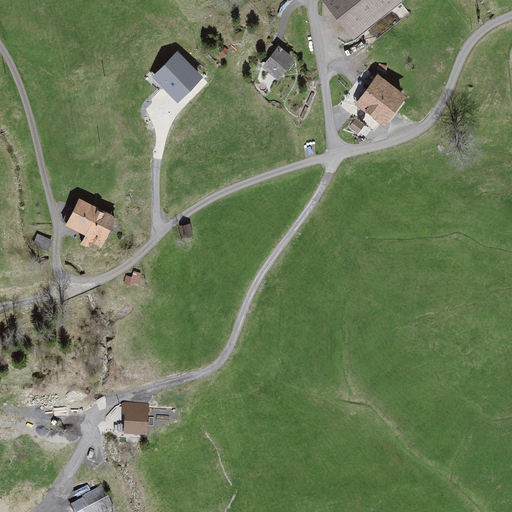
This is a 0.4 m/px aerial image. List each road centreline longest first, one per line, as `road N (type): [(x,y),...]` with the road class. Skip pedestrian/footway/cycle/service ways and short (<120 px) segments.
road 1 (track): [(32,511),(87,444),(92,408),(201,374),(228,353),(255,283),(308,212),(337,156)]
road 2 (track): [(0,306),(64,292),(32,126),(0,46)]
